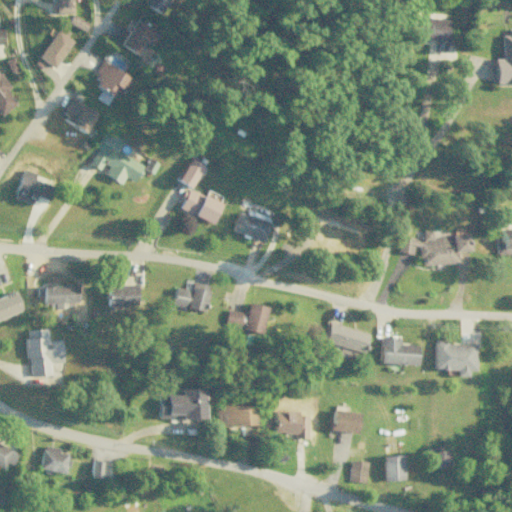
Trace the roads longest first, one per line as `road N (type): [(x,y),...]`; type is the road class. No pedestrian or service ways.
road 1 (residential): [(511,323),(365,305),(190,262),(0,246)]
road 2 (residential): [(0,407),(34,425),(253,470),(397,511)]
road 3 (residential): [(0,160),(115,0)]
